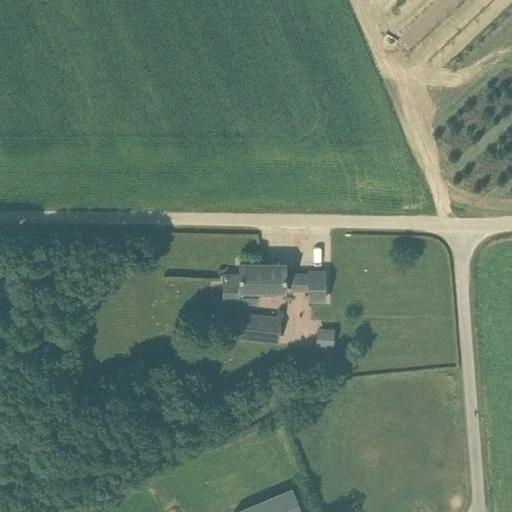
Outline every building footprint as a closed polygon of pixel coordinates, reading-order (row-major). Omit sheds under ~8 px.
[(285,289),(285,274),(285,263),(239,263),(239,275),(223,275),(223,301),(256,301),(256,288),(285,289)] [(309,289),(309,299),(325,299),(325,272),(309,271),(309,289)] [(235,335),(277,340),(280,318),(238,313),(235,335)] [(317,344),(333,346),(335,332),(319,330),(317,344)] [(234,511),(311,511),(300,484),(234,511)]
